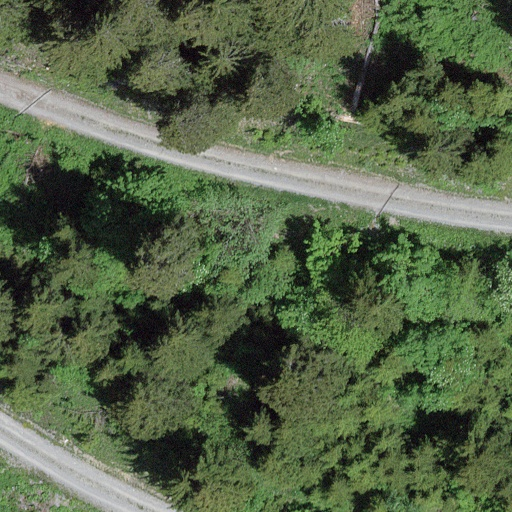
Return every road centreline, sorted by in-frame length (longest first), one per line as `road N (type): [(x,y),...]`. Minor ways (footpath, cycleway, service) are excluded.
road 1 (track): [(0,90),(167,147),(413,203),(511,213)]
road 2 (track): [(0,421),(202,511)]
